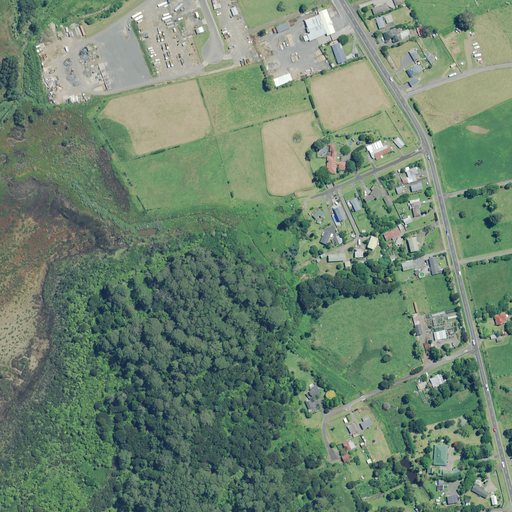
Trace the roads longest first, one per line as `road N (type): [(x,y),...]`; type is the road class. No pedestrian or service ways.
road 1 (residential): [(333,457),(323,424),(332,412),(476,347)]
road 2 (primary): [(426,147),(476,347)]
road 3 (primary): [(341,0),(426,147)]
road 4 (primary): [(476,347),(511,495)]
road 5 (residential): [(311,197),(426,147)]
